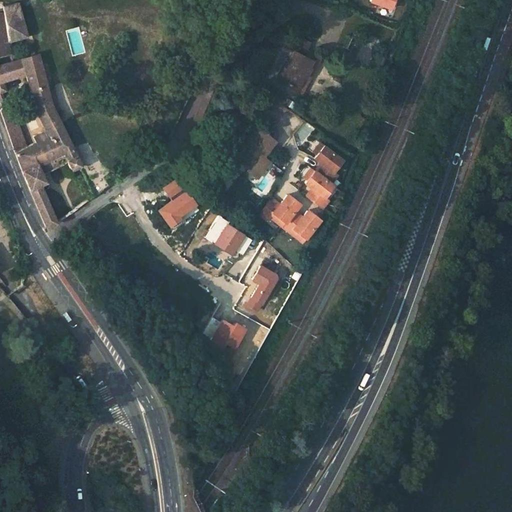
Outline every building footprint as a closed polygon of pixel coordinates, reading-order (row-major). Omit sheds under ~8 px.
[(287,0),(278,0),(273,8),(286,16),(294,4),(287,0)] [(367,0),(366,3),(388,11),(391,0),(367,0)] [(48,130),(35,137),(38,144),(29,149),(12,103),(3,107),(2,108),(3,113),(2,114),(17,157),(28,181),(47,227),(57,226),(59,224),(43,185),(47,183),(45,175),(71,162),(75,170),(82,166),(53,106),(42,63),(39,57),(0,66),(0,56),(14,54),(12,46),(16,45),(15,41),(30,38),(21,3),(5,7),(7,13),(0,14),(0,94),(7,92),(6,83),(27,75),(38,110),(48,130)] [(308,81),(313,72),(311,71),(313,66),(304,62),(307,56),(309,50),(287,40),(282,52),(295,58),(292,66),(289,65),(282,81),(295,87),(293,91),(306,96),(311,82),(308,81)] [(321,63),(307,56),(304,62),(313,66),(311,71),(313,72),(308,81),(311,82),(321,63)] [(277,145),(260,132),(248,148),(254,153),(243,166),(249,171),(247,172),(257,180),(270,164),(265,161),(277,145)] [(307,159),(330,177),(343,161),(319,143),(307,159)] [(270,164),(257,180),(259,182),(272,166),(270,164)] [(306,165),(296,178),(309,188),(303,196),(321,210),(328,201),(324,197),(333,186),(306,165)] [(278,202),(271,196),(259,212),(301,245),(320,220),(305,209),(301,215),(295,210),(299,204),(285,193),(278,202)] [(360,305),(352,323),(366,329),(375,311),(360,305)]
